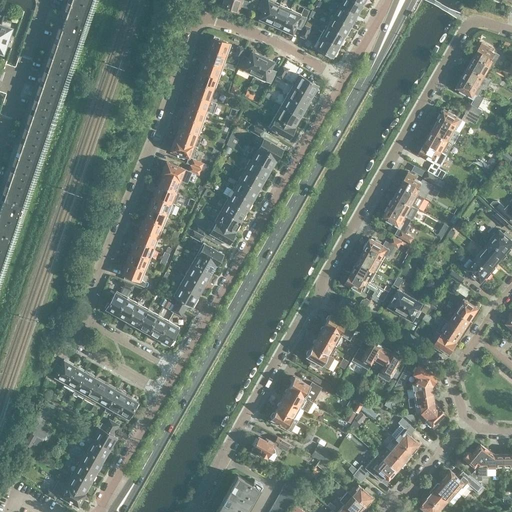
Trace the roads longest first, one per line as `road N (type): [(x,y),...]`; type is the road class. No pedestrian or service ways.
road 1 (secondary): [(116,511),(403,0)]
road 2 (residential): [(343,80),(176,370)]
road 3 (residential): [(83,315),(198,14)]
road 4 (residential): [(316,295),(473,22)]
road 5 (residential): [(190,511),(316,295)]
road 6 (residential): [(343,80),(198,14)]
road 7 (residential): [(453,371),(316,295)]
road 8 (residential): [(162,395),(71,340),(83,315)]
road 9 (residential): [(162,395),(101,501),(105,511)]
road 10 (residential): [(384,511),(466,419)]
